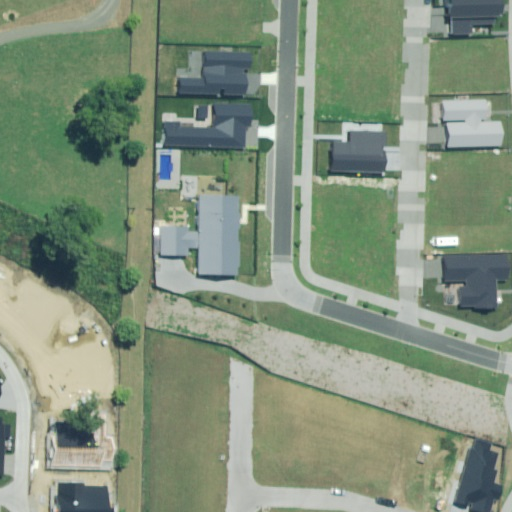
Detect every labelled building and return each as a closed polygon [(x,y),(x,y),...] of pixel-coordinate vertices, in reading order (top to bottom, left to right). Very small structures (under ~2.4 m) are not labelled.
[(502,0),(448,0),(450,33),(472,33),(471,25),(499,24),(499,15),(503,15),(502,0)] [(249,69),(250,55),(206,53),(205,79),(180,78),(180,93),(245,96),(246,69),(249,69)] [(447,120),(448,147),(502,146),(501,120),(489,121),(488,101),(443,102),(444,120),(447,120)] [(250,125),(251,103),(215,102),(214,129),(166,127),(165,146),(244,149),(245,125),(250,125)] [(332,143),(332,170),(384,171),(385,132),(352,132),(352,143),(332,143)] [(236,275),(239,197),(200,196),(198,226),(165,224),(164,254),(197,255),(197,273),(236,275)] [(507,255),(446,256),(446,280),(466,280),(466,289),(461,289),(461,307),(497,307),(496,278),(507,278),(507,255)] [(491,446),(474,441),(455,504),(464,506),(466,500),(474,503),(472,510),(478,511),(488,511),(496,485),(494,485),(498,472),(494,471),(499,455),(489,452),(491,446)] [(59,483),(58,511),(112,511),(112,509),(108,508),(108,487),(85,487),(85,484),(59,483)]
